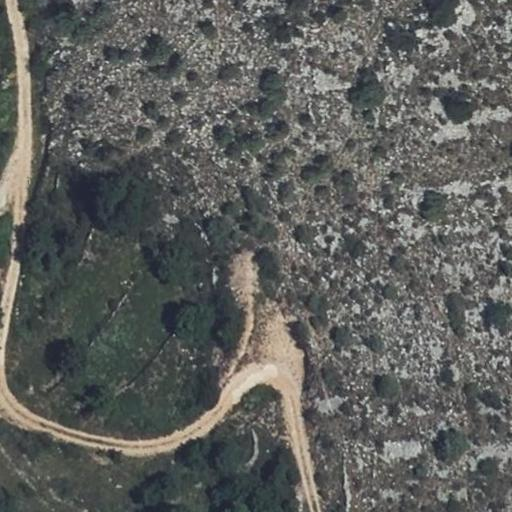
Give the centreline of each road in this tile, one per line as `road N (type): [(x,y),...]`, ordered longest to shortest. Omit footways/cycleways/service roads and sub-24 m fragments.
road 1 (track): [(320,511),(292,400),(258,367),(179,442),(56,433),(0,392)]
road 2 (track): [(0,320),(19,205),(20,44),(10,0)]
